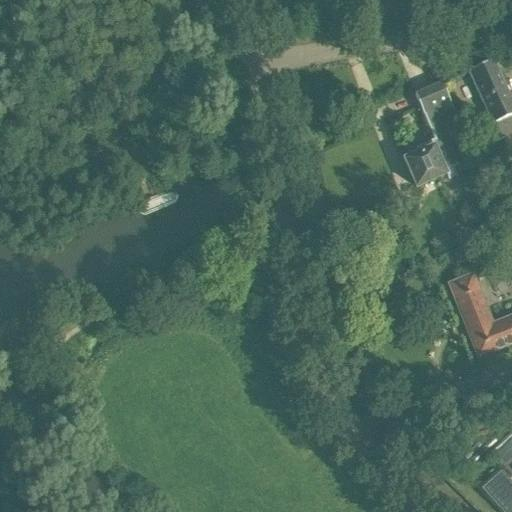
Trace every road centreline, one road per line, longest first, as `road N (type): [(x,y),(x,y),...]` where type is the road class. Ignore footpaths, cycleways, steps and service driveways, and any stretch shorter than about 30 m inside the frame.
road 1 (unclassified): [(423,511),(338,422),(317,376),(252,61)]
road 2 (unclassified): [(511,23),(252,61)]
